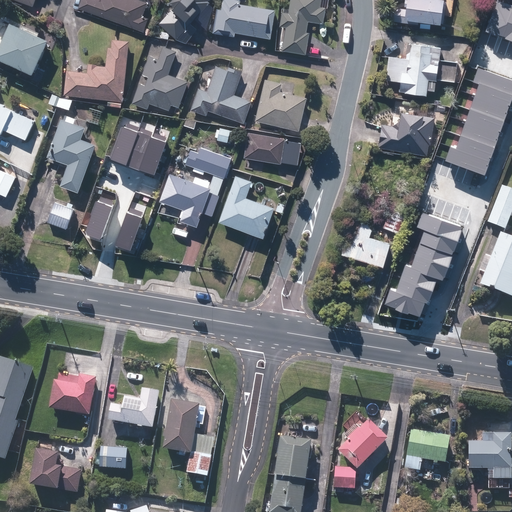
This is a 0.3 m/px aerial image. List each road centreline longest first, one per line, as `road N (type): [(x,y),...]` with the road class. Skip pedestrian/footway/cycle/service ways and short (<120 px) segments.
road 1 (residential): [(361,0),(339,130),(273,330)]
road 2 (secondary): [(273,330),(0,283)]
road 3 (secondary): [(511,370),(273,330)]
road 4 (residential): [(233,511),(273,330)]
road 5 (unknown): [(201,52),(338,79)]
